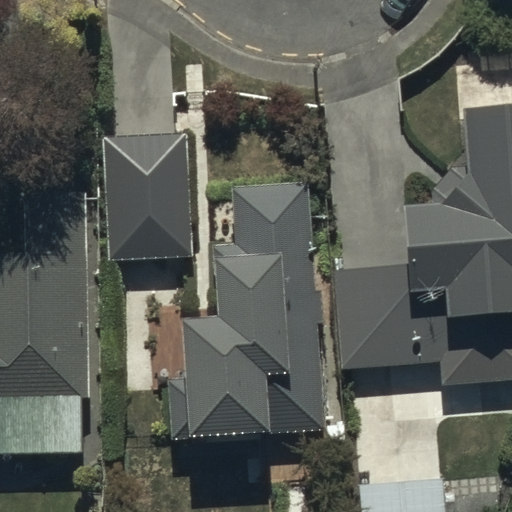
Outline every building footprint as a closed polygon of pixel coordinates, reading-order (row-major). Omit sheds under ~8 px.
[(511,122),(461,127),(464,175),(433,194),(435,222),(400,225),(403,272),(334,277),(342,380),(437,373),(439,393),(511,388),(511,122)] [(188,146),(104,149),(108,267),(192,265),(188,146)] [(307,193),(232,197),(235,255),(208,256),(213,339),(180,341),(183,390),(166,390),(169,449),(186,448),(186,458),(269,453),(268,445),(321,442),(307,193)] [(87,410),(83,204),(21,205),(22,264),(0,263),(0,468),(82,466),(81,410),(87,410)] [(440,511),(439,490),(356,495),(357,511),(440,511)]
